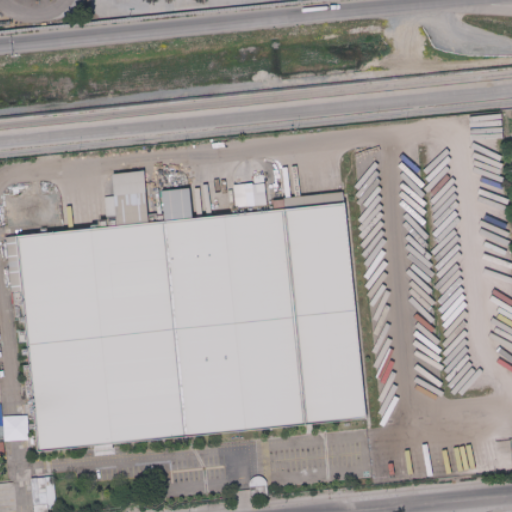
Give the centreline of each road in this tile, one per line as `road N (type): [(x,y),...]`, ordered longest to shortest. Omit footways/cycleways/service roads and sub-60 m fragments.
road 1 (secondary): [(511,89),(0,141)]
road 2 (secondary): [(0,45),(458,0)]
road 3 (tertiary): [(511,494),(339,511)]
